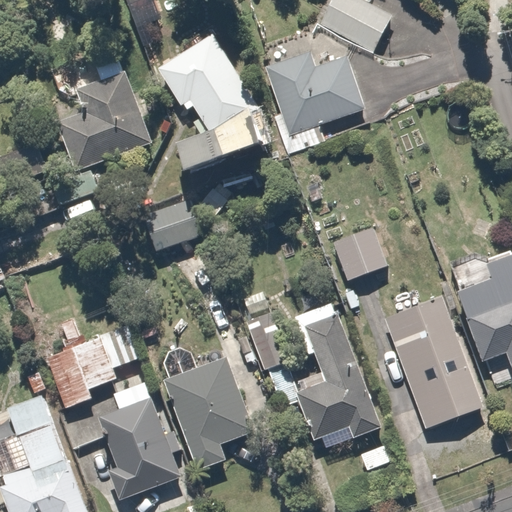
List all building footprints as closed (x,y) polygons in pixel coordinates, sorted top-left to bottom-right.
[(375,30),(316,1),(304,30),(356,62),(375,30)] [(195,148),(250,119),(212,47),(146,82),(168,125),(179,119),(195,148)] [(287,57),(250,72),(250,119),(279,143),(314,129),(309,117),(347,102),(326,51),(291,66),(287,57)] [(151,160),(126,84),(78,100),(84,120),(60,128),(77,184),(151,160)] [(42,137),(0,157),(0,166),(8,183),(54,161),(42,137)] [(354,242),(321,254),(337,299),(370,287),(354,242)] [(511,406),(511,268),(507,255),(435,281),(472,381),(493,373),(506,408),(511,406)] [(278,306),(248,317),(270,376),(300,365),(278,306)] [(474,422),(432,311),(369,334),(411,445),(474,422)] [(367,447),(325,331),(294,343),(312,392),(280,403),(302,462),(334,450),(337,458),(367,447)] [(92,354),(33,368),(46,420),(82,412),(80,403),(103,398),(92,354)] [(217,369),(148,390),(177,488),(219,476),(214,461),(242,452),(217,369)] [(68,511),(29,410),(0,421),(0,464),(5,478),(0,480),(0,511),(68,511)] [(129,511),(165,499),(134,414),(88,431),(93,446),(78,451),(91,489),(78,494),(84,511),(129,511)]
